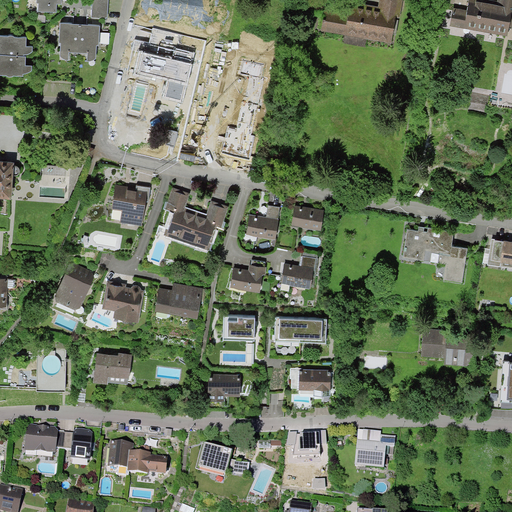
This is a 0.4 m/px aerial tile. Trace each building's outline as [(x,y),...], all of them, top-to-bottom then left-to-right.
[(59,0),(34,0),(35,1),(37,2),(36,10),(55,11),(55,3),(60,3),(59,0)] [(92,0),(91,16),(109,18),(110,0),(92,0)] [(392,39),(398,0),(381,0),(381,7),(349,2),(348,12),(325,8),(321,27),(392,39)] [(504,32),(506,32),(511,2),(511,1),(511,0),(499,0),(499,2),(487,0),(469,0),(465,25),(477,27),(477,29),(485,31),(486,29),(495,30),(495,33),(503,34),(504,32)] [(58,51),(76,52),(78,23),(58,22),(57,42),(59,42),(58,51)] [(98,24),(78,23),(76,52),(93,53),(94,44),(97,44),(98,24)] [(148,43),(135,40),(126,73),(154,81),(155,76),(167,80),(163,98),(181,102),(194,53),(177,49),(180,35),(152,28),(148,43)] [(0,54),(21,55),(21,46),(24,46),(24,36),(12,36),(10,34),(7,34),(5,36),(0,35),(0,54)] [(21,55),(0,54),(0,75),(3,75),(6,75),(9,76),(11,76),(20,76),(21,64),(23,65),(23,55),(21,55)] [(263,66),(243,60),(239,73),(260,78),(263,66)] [(258,105),(243,101),(236,129),(228,127),(222,153),(249,160),(255,136),(251,135),(258,105)] [(178,132),(167,129),(164,144),(175,146),(178,132)] [(0,196),(19,198),(20,176),(24,176),(26,174),(27,170),(24,167),(21,166),(21,163),(1,162),(1,164),(0,164),(0,196)] [(117,208),(147,213),(148,203),(154,204),(156,188),(141,186),(141,188),(133,191),(134,188),(121,186),(117,208)] [(186,210),(191,195),(180,191),(174,206),(177,207),(168,231),(186,238),(195,213),(186,210)] [(216,221),(221,206),(210,202),(204,216),(195,213),(186,238),(204,244),(212,220),(216,221)] [(320,226),(322,209),(307,207),(307,212),(301,211),(301,206),(293,205),(291,222),(320,226)] [(274,235),(276,218),(262,216),(261,221),(255,220),(256,216),(248,214),(245,231),(274,235)] [(429,230),(406,227),(402,256),(424,259),(425,250),(437,252),(436,261),(445,263),(443,277),(461,280),(466,247),(451,245),(453,231),(429,227),(429,230)] [(511,240),(487,236),(483,261),(493,262),(494,254),(511,256),(511,240)] [(92,274),(70,263),(66,271),(62,272),(60,277),(61,280),(54,295),(56,299),(67,304),(71,303),(74,304),(78,303),(82,294),(84,293),(88,285),(87,283),(92,274)] [(310,284),(313,267),(298,265),(297,269),(292,268),(292,264),(284,263),(282,280),(310,284)] [(258,288),(260,271),(246,269),(245,274),(239,273),(240,269),(232,267),(229,284),(258,288)] [(116,316),(134,319),(140,290),(137,290),(138,287),(136,284),(132,284),(130,285),(130,288),(122,287),(123,284),(107,281),(103,300),(114,302),(114,307),(118,308),(116,316)] [(194,315),(199,288),(187,285),(186,292),(159,287),(156,304),(160,305),(163,309),(194,315)] [(223,338),(252,339),(253,316),(224,315),(223,338)] [(324,319),(275,318),(274,339),(323,341),(324,319)] [(471,335),(446,334),(444,359),(470,361),(471,335)] [(36,355),(35,387),(63,389),(65,346),(32,344),(31,354),(36,355)] [(127,381),(130,352),(116,351),(116,354),(95,352),(91,376),(127,381)] [(511,399),(511,360),(503,360),(500,399),(511,399)] [(329,393),(329,368),(299,367),(299,385),(313,385),(313,392),(329,393)] [(238,392),(239,374),(209,373),(208,396),(222,397),(222,392),(238,392)] [(27,429),(25,449),(55,453),(57,433),(53,428),(32,426),(27,429)] [(89,460),(92,435),(89,431),(77,430),(73,433),(70,458),(89,460)] [(319,431),(319,443),(327,443),(326,430),(318,430),(319,431)] [(295,445),(297,434),(297,431),(288,431),(286,444),(295,445)] [(319,431),(300,432),(300,434),(297,434),(295,445),(293,455),(320,455),(319,443),(319,431)] [(127,451),(128,443),(110,441),(107,465),(116,466),(115,474),(124,475),(125,471),(127,451)] [(357,441),(354,465),(382,468),(385,444),(357,441)] [(222,477),(230,452),(203,444),(195,469),(222,477)] [(125,471),(145,474),(145,471),(164,474),(165,458),(147,456),(148,454),(127,451),(125,471)] [(0,510),(9,511),(17,511),(22,492),(0,487),(0,510)] [(93,511),(94,506),(69,501),(66,511),(93,511)] [(310,511),(311,504),(290,502),(288,511),(310,511)]
